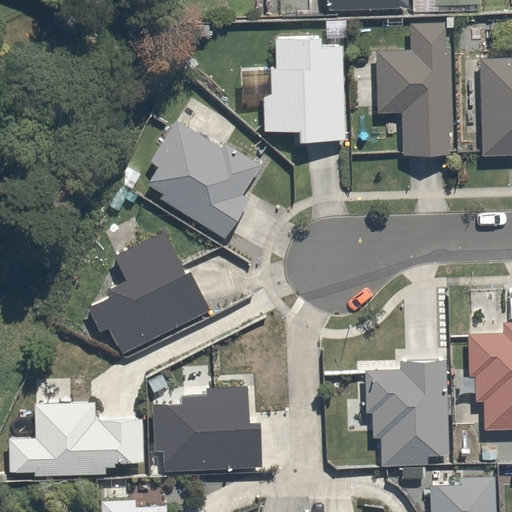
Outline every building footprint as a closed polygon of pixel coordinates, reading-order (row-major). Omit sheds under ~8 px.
[(445,38),(445,29),(435,29),(436,15),(402,14),(402,41),(373,40),(370,105),(398,106),(397,145),(441,146),(445,38)] [(336,129),(334,36),(265,37),(265,59),(255,59),(256,123),(287,123),(287,130),(336,129)] [(511,145),(511,50),(474,51),(474,145),(511,145)] [(148,158),(137,177),(153,186),(149,191),(218,231),(240,193),(233,189),(251,158),(169,112),(144,155),(148,158)] [(157,224),(111,247),(120,264),(97,276),(103,288),(77,301),(93,334),(102,329),(113,352),(200,308),(157,224)] [(511,322),(504,322),(504,333),(469,334),(469,377),(476,377),(476,403),(484,402),(485,432),(511,431),(511,322)] [(441,446),(436,352),(391,354),(392,362),(355,364),(357,406),(361,406),(362,431),(370,430),(372,460),(421,457),(421,447),(441,446)] [(89,396),(52,395),(52,386),(67,386),(68,375),(38,374),(37,397),(30,396),(29,431),(2,430),(1,465),(98,468),(98,458),(104,458),(105,450),(110,450),(110,455),(144,456),(145,415),(89,413),(89,396)] [(161,448),(161,463),(248,462),(247,412),(237,412),(236,379),(201,380),(201,386),(178,387),(178,397),(155,397),(156,448),(161,448)] [(486,511),(486,464),(462,464),(463,471),(450,471),(451,476),(421,477),(422,511),(486,511)] [(102,494),(95,493),(94,511),(163,511),(164,482),(103,481),(102,494)]
